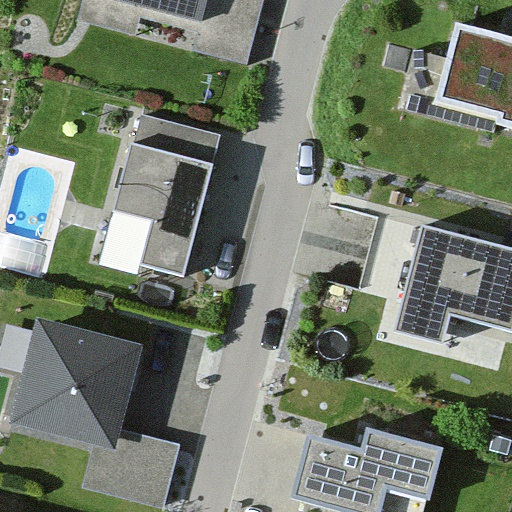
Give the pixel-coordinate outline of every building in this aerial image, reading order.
[(91,0),(210,25),(215,0),(91,0)] [(505,131),(511,133),(511,42),(464,30),(455,68),(418,59),(403,118),(502,143),(505,131)] [(149,272),(190,283),(217,174),(139,154),(121,223),(159,232),(149,272)] [(511,329),(511,266),(423,244),(398,344),(439,354),(446,324),(509,340),(511,329)] [(96,448),(121,454),(125,436),(147,350),(43,324),(17,428),(96,448)] [(368,447),(314,433),(292,511),(429,511),(448,447),(374,427),(368,447)] [(121,454),(96,448),(84,495),(150,511),(165,511),(182,450),(125,436),(121,454)]
